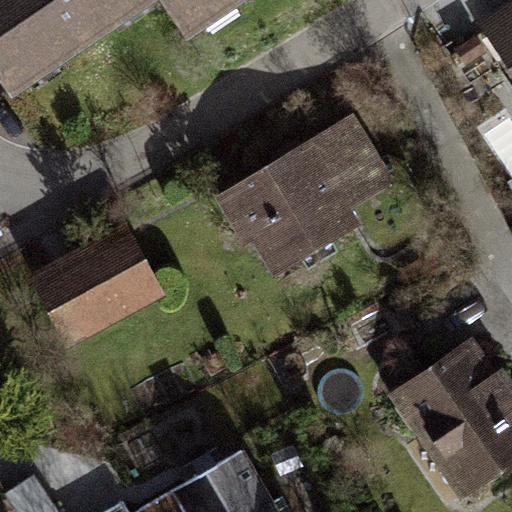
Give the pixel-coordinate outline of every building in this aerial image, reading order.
[(0,0),(0,90),(5,98),(148,1),(147,0),(0,0)] [(147,0),(148,1),(181,36),(232,0),(147,0)] [(511,0),(502,0),(474,21),(511,74),(511,0)] [(348,119),(212,197),(265,281),(360,230),(350,205),(388,187),(348,119)] [(128,232),(32,275),(63,343),(159,300),(128,232)] [(511,403),(461,336),(379,398),(457,502),(511,459),(511,403)] [(270,511),(241,457),(166,499),(172,511),(270,511)]
